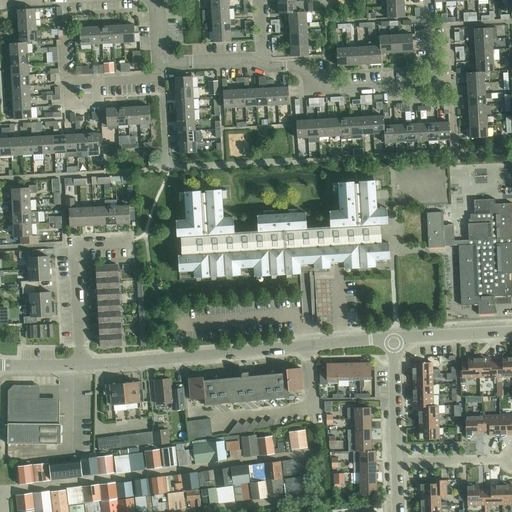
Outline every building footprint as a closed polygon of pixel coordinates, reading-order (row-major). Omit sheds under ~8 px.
[(211,0),(212,10),(229,9),(228,0),(211,0)] [(296,13),(296,12),(295,2),(278,3),(278,14),(288,13),(296,13)] [(405,17),(404,6),(386,7),(387,18),(405,17)] [(17,10),(18,21),(36,20),(35,9),(17,10)] [(230,20),(229,9),(212,10),(212,21),(230,20)] [(306,11),(296,12),(296,13),(288,13),(289,24),(307,23),(306,11)] [(447,23),(455,23),(454,18),(451,18),(451,13),(446,13),(446,15),(447,23)] [(476,13),(468,14),(469,22),(476,21),(476,13)] [(18,21),(19,32),(36,31),(36,20),(18,21)] [(230,31),(230,20),(212,21),(213,31),(230,31)] [(307,34),(307,23),(289,24),(290,35),(307,34)] [(113,43),(124,43),(123,25),(112,26),(113,43)] [(124,43),(135,42),(134,33),(134,26),(134,25),(123,25),(124,43)] [(102,44),(113,43),(112,26),(101,27),(102,44)] [(81,45),(92,44),(91,27),(80,28),(81,45)] [(92,44),(102,44),(101,27),(91,27),(92,44)] [(474,30),(475,40),(492,39),(497,39),(496,28),(491,29),(474,30)] [(36,31),(19,32),(19,43),(27,42),(37,42),(37,36),(41,36),(41,31),(36,31)] [(231,42),(230,31),(213,31),(213,43),(231,42)] [(308,45),(307,34),(290,35),(290,46),(308,45)] [(412,34),(401,35),(401,52),(413,52),(412,34)] [(401,35),(390,36),(391,53),(401,52),(401,35)] [(390,36),(379,36),(379,41),(379,46),(380,54),(391,53),(390,36)] [(475,40),(475,51),(492,50),(492,39),(475,40)] [(379,41),(369,42),(369,47),(370,64),(381,63),(380,54),(379,46),(379,41)] [(28,54),(27,42),(19,43),(10,44),(10,55),(28,54)] [(308,56),(308,45),(290,46),(291,57),(308,56)] [(358,47),(347,48),(348,65),(359,65),(358,47)] [(359,65),(370,64),(369,47),(358,47),(359,65)] [(347,48),(336,48),(336,54),(337,66),(348,65),(347,48)] [(475,51),(476,61),(493,60),(492,50),(475,51)] [(28,65),(28,54),(10,55),(11,66),(28,65)] [(476,61),(477,72),(484,73),(494,72),(493,60),(476,61)] [(114,62),(103,63),(103,65),(104,73),(108,73),(114,73),(114,62)] [(29,76),(28,65),(11,66),(12,77),(29,76)] [(466,73),(467,84),(484,83),(484,73),(477,72),(466,73)] [(30,86),(29,76),(12,77),(12,87),(30,86)] [(175,78),(175,89),(192,88),(192,77),(175,78)] [(259,89),(255,89),(256,107),(267,106),(266,89),(266,85),(266,80),(265,77),(261,77),(258,77),(259,89)] [(467,84),(468,95),(491,94),(491,93),(485,94),(484,83),(467,84)] [(30,97),(30,86),(12,87),(13,98),(30,97)] [(218,95),(218,87),(209,87),(209,95),(218,95)] [(289,105),(289,102),(288,87),(277,88),(278,106),(289,105)] [(175,89),(176,99),(193,98),(192,88),(175,89)] [(267,106),(278,106),(277,88),(266,89),(267,106)] [(245,108),(256,107),(255,89),(244,90),(245,108)] [(235,108),(245,108),(244,90),(234,91),(235,108)] [(224,109),(235,108),(234,91),(223,91),(224,109)] [(491,94),(468,95),(468,106),(486,105),(485,99),(491,98),(491,94)] [(31,108),(30,97),(13,98),(14,109),(31,108)] [(176,99),(177,110),(194,109),(193,98),(176,99)] [(309,99),(309,103),(309,108),(313,108),(317,107),(318,107),(317,98),(309,99)] [(426,103),(426,107),(426,111),(431,111),(431,112),(437,112),(436,102),(426,103)] [(404,104),(396,104),(396,109),(397,109),(399,113),(405,112),(404,104)] [(486,105),(468,106),(469,117),(486,116),(486,105)] [(128,125),(139,125),(138,107),(127,108),(128,125)] [(139,125),(151,124),(150,107),(138,107),(139,125)] [(31,119),(31,108),(14,109),(14,120),(31,119)] [(107,126),(118,126),(117,108),(106,109),(107,126)] [(118,126),(128,125),(127,108),(117,108),(118,126)] [(177,110),(177,121),(194,120),(194,109),(177,110)] [(102,120),(101,112),(91,113),(92,121),(102,120)] [(373,134),(384,134),(384,126),(384,116),(372,117),(373,134)] [(486,116),(469,117),(470,128),(487,127),(486,116)] [(362,135),(373,134),(372,117),(361,118),(362,135)] [(341,136),(352,136),(351,118),(340,119),(341,136)] [(352,136),(362,135),(361,118),(351,118),(352,136)] [(319,137),(330,137),(329,119),(318,120),(319,137)] [(330,137),(341,136),(340,119),(329,119),(330,137)] [(177,121),(178,132),(195,131),(194,120),(177,121)] [(318,120),(307,121),(308,138),(309,143),(319,142),(319,137),(318,120)] [(297,139),(308,138),(307,121),(296,121),(297,139)] [(428,141),(439,141),(438,123),(427,124),(428,141)] [(439,141),(450,140),(449,123),(438,123),(439,141)] [(417,142),(428,141),(427,124),(416,125),(417,142)] [(396,143),(406,142),(405,125),(395,126),(396,143)] [(406,142),(417,142),(416,125),(405,125),(406,142)] [(384,134),(385,143),(385,144),(396,143),(395,126),(384,126),(384,134)] [(470,128),(470,139),(488,138),(487,127),(470,128)] [(195,131),(178,132),(178,143),(195,142),(202,141),(201,131),(195,131)] [(87,152),(88,152),(88,156),(99,156),(99,151),(98,134),(86,135),(87,152)] [(66,153),(77,152),(76,135),(65,136),(66,153)] [(77,152),(87,152),(86,135),(76,135),(77,152)] [(44,154),(55,153),(54,136),(43,137),(44,154)] [(55,153),(66,153),(65,136),(54,136),(55,153)] [(33,155),(44,154),(43,137),(32,138),(33,155)] [(122,144),(122,149),(130,149),(130,144),(129,137),(125,137),(125,144),(122,144)] [(11,156),(22,155),(21,138),(10,139),(11,156)] [(22,155),(33,155),(32,138),(21,138),(22,155)] [(0,151),(0,156),(11,156),(10,139),(0,139),(0,151)] [(179,154),(196,153),(195,142),(178,143),(179,154)] [(330,270),(330,267),(330,262),(343,262),(344,269),(375,267),(375,260),(390,259),(389,243),(381,243),(380,224),(388,224),(387,208),(376,209),(375,180),(359,181),(359,183),(354,184),(354,182),(337,183),(339,210),(329,211),(330,227),(328,227),(307,228),(305,212),(299,213),(299,209),(288,210),(289,214),(274,214),(274,211),(263,211),(264,215),(257,215),(257,231),(234,232),(233,217),(223,217),(222,199),(227,198),(227,189),(184,192),(186,220),(176,221),(177,236),(179,281),(301,273),(300,264),(314,263),(314,271),(330,270)] [(30,200),(30,194),(37,193),(37,186),(29,186),(29,188),(12,189),(12,201),(30,200)] [(66,209),(69,209),(70,227),(82,226),(81,208),(74,209),(74,199),(66,199),(66,209)] [(478,305),(478,314),(494,314),(493,297),(511,296),(511,287),(509,288),(508,274),(511,273),(511,203),(495,204),(495,199),(494,199),(494,200),(474,201),(474,200),(474,215),(476,215),(476,219),(468,219),(468,224),(468,240),(455,241),(454,224),(448,225),(444,226),(443,212),(427,213),(429,248),(445,247),(445,246),(458,246),(461,306),(478,305)] [(31,212),(30,200),(12,201),(13,213),(31,212)] [(105,200),(105,207),(106,225),(118,224),(117,206),(110,207),(110,200),(105,200)] [(117,206),(118,224),(130,224),(129,214),(129,206),(117,206)] [(106,225),(105,207),(93,208),(94,226),(106,225)] [(94,226),(93,208),(81,208),(82,226),(94,226)] [(31,224),(32,224),(39,224),(38,212),(31,212),(13,213),(14,225),(31,224)] [(31,224),(14,225),(14,237),(20,237),(20,244),(40,243),(39,236),(32,236),(31,224)] [(20,252),(20,258),(28,258),(28,270),(50,269),(49,257),(34,258),(34,252),(20,252)] [(96,266),(97,278),(118,277),(117,265),(96,266)] [(29,281),(21,281),(21,288),(39,287),(39,281),(50,281),(50,269),(28,270),(29,281)] [(97,278),(98,289),(119,288),(118,277),(97,278)] [(39,287),(21,288),(22,288),(23,294),(29,294),(30,305),(51,304),(51,292),(36,293),(35,288),(39,287)] [(98,289),(98,300),(119,299),(119,288),(98,289)] [(99,312),(120,311),(119,299),(98,300),(99,312)] [(52,316),(51,304),(30,305),(31,317),(23,317),(24,323),(37,323),(37,316),(52,316)] [(99,323),(120,322),(120,311),(99,312),(99,323)] [(100,335),(121,334),(120,322),(99,323),(100,335)] [(25,339),(53,337),(52,324),(27,326),(27,332),(25,332),(25,339)] [(100,335),(100,346),(121,345),(121,334),(100,335)] [(496,361),(497,377),(511,377),(511,354),(510,355),(508,357),(502,357),(502,361),(496,361)] [(480,378),(479,355),(476,356),(473,358),(468,358),(468,362),(462,362),(462,378),(465,378),(480,378)] [(479,355),(480,378),(497,377),(496,361),(490,361),(490,358),(485,358),(482,355),(479,355)] [(338,364),(338,380),(349,380),(348,363),(338,364)] [(348,363),(349,380),(359,380),(359,363),(348,363)] [(371,385),(370,380),(370,363),(359,363),(359,380),(360,380),(360,387),(364,387),(364,385),(371,385)] [(434,370),(432,370),(432,363),(412,363),(412,375),(440,374),(440,370),(434,370)] [(338,380),(338,364),(326,364),(327,372),(319,372),(320,385),(327,384),(327,380),(338,380)] [(203,377),(189,378),(191,400),(204,399),(205,405),(289,397),(289,391),(303,389),(301,368),(286,369),(287,376),(249,380),(248,372),(241,373),(242,380),(204,384),(203,377)] [(413,385),(433,385),(433,378),(440,378),(440,374),(412,375),(413,385)] [(176,410),(185,409),(184,389),(174,390),(174,391),(172,391),(171,379),(155,381),(157,404),(173,403),(173,402),(175,401),(176,410)] [(143,391),(145,391),(145,384),(142,384),(142,382),(105,386),(106,387),(103,388),(104,395),(106,395),(107,406),(144,402),(143,391)] [(413,396),(433,396),(433,385),(413,385),(413,396)] [(61,445),(61,425),(59,425),(59,403),(59,405),(49,405),(49,399),(39,399),(39,387),(13,386),(8,392),(8,445),(61,445)] [(433,396),(413,396),(413,407),(418,407),(433,406),(433,396)] [(418,418),(445,418),(444,413),(438,413),(438,406),(433,406),(418,407),(418,418)] [(355,419),(371,419),(371,408),(348,408),(348,419),(355,419)] [(511,414),(500,415),(500,438),(504,438),(506,435),(511,435),(511,431),(511,414)] [(500,438),(500,415),(483,416),(483,432),(489,432),(489,435),(495,435),(497,438),(500,438)] [(483,432),(483,416),(465,416),(466,438),(469,438),(472,436),(477,436),(477,432),(483,432)] [(267,422),(261,430),(269,429),(275,422),(271,418),(267,422)] [(419,429),(439,428),(439,421),(445,420),(445,418),(418,418),(419,429)] [(259,424),(253,431),(261,430),(267,422),(262,419),(259,424)] [(355,430),(371,429),(371,419),(355,419),(355,430)] [(201,438),(200,432),(199,426),(198,420),(187,422),(189,439),(201,438)] [(254,420),(251,425),(245,432),(253,431),(259,424),(254,420)] [(242,426),(236,433),(245,432),(251,425),(246,421),(242,426)] [(242,426),(238,422),(228,434),(236,433),(242,426)] [(439,439),(439,443),(444,442),(443,435),(439,435),(439,428),(419,429),(419,440),(439,439)] [(154,444),(154,445),(170,443),(168,429),(153,431),(153,432),(154,444)] [(348,441),(371,440),(371,429),(355,430),(355,440),(348,440),(348,441)] [(288,433),(291,451),(307,449),(304,431),(288,433)] [(239,441),(239,435),(224,437),(226,451),(230,451),(230,457),(235,459),(242,458),(242,450),(240,450),(239,441)] [(256,435),(240,437),(243,458),(259,456),(256,435)] [(288,435),(273,437),(274,450),(275,454),(284,453),(284,446),(289,445),(288,435)] [(257,438),(259,456),(268,455),(274,454),(272,436),(257,438)] [(224,437),(207,439),(210,462),(227,460),(226,451),(224,437)] [(194,460),(195,464),(210,462),(207,439),(192,441),(193,449),(194,460)] [(349,452),(360,452),(360,451),(372,451),(371,440),(348,441),(349,452)] [(184,444),(176,444),(179,466),(191,464),(191,461),(193,460),(193,449),(184,450),(184,444)] [(175,446),(160,448),(160,449),(162,467),(162,468),(178,466),(175,446)] [(113,450),(116,473),(145,469),(144,463),(145,463),(143,455),(143,453),(128,455),(127,448),(113,450)] [(160,449),(145,451),(147,469),(162,467),(160,449)] [(360,451),(360,452),(360,462),(376,462),(376,450),(372,451),(360,451)] [(50,469),(51,479),(61,478),(62,479),(72,478),(72,476),(82,476),(81,461),(80,455),(48,458),(50,469)] [(112,456),(97,458),(99,476),(114,474),(112,456)] [(96,458),(81,460),(83,476),(98,475),(96,458)] [(284,476),(294,475),(301,474),(299,464),(292,460),(282,461),(283,469),(284,476)] [(264,463),(266,480),(282,478),(280,461),(264,463)] [(360,473),(376,472),(376,462),(360,462),(360,473)] [(34,478),(35,483),(50,482),(49,472),(48,463),(33,465),(33,467),(34,478)] [(264,463),(249,465),(251,480),(252,480),(266,478),(264,463)] [(33,465),(16,466),(18,484),(34,483),(34,478),(33,467),(33,465)] [(247,465),(230,467),(233,485),(249,483),(247,470),(247,466),(247,465)] [(214,469),(216,487),(216,488),(233,486),(233,485),(230,467),(214,469)] [(216,487),(214,469),(203,471),(198,473),(200,489),(201,489),(216,487)] [(197,472),(181,474),(182,487),(190,486),(199,485),(197,472)] [(360,484),(377,483),(376,472),(360,473),(360,484)] [(344,473),(334,474),(334,480),(334,484),(341,484),(341,483),(344,483),(344,473)] [(181,474),(165,476),(167,492),(183,490),(182,487),(181,474)] [(165,476),(148,478),(150,495),(162,494),(163,493),(167,493),(167,492),(165,476)] [(285,479),(287,494),(287,495),(298,494),(303,487),(301,477),(285,479)] [(135,498),(150,496),(150,495),(148,478),(132,480),(135,498)] [(266,480),(265,480),(267,497),(269,497),(280,496),(278,486),(284,485),(284,478),(282,478),(266,480)] [(432,480),(432,484),(420,484),(420,496),(440,495),(447,495),(447,480),(432,480)] [(132,481),(115,483),(117,498),(134,496),(132,481)] [(260,482),(250,483),(251,491),(252,499),(267,497),(265,481),(260,482)] [(103,500),(116,498),(114,482),(100,484),(103,500)] [(485,489),(485,505),(502,505),(502,482),(498,482),(496,485),(490,485),(491,489),(485,489)] [(502,482),(502,505),(511,504),(511,484),(507,485),(505,482),(502,482)] [(233,486),(236,501),(251,499),(249,483),(233,485),(233,486)] [(377,483),(360,484),(361,495),(377,494),(377,483)] [(485,505),(485,489),(479,489),(478,485),(473,485),(470,483),(467,483),(467,506),(485,505)] [(100,484),(82,486),(84,503),(101,501),(102,501),(100,484)] [(82,486),(67,488),(69,505),(84,503),(82,486)] [(233,486),(216,488),(218,503),(236,501),(233,486)] [(216,488),(201,490),(203,506),(218,504),(218,503),(216,488)] [(190,502),(190,507),(202,506),(199,489),(190,490),(183,491),(185,502),(190,502)] [(52,511),(68,511),(66,490),(50,492),(52,511)] [(185,508),(185,502),(183,491),(167,493),(167,494),(169,510),(185,508)] [(35,511),(34,511),(50,511),(49,492),(33,494),(35,511)] [(34,509),(32,493),(16,495),(18,511),(34,509)] [(152,511),(155,511),(169,510),(167,494),(162,494),(162,503),(158,503),(158,496),(151,497),(152,504),(152,511)] [(441,502),(440,495),(420,496),(421,506),(447,506),(447,502),(441,502)] [(152,511),(152,504),(150,496),(135,498),(136,511),(152,511)] [(134,511),(133,497),(117,499),(118,511),(134,511)] [(101,501),(102,506),(102,511),(118,511),(117,499),(102,501),(101,501)] [(101,501),(84,503),(85,511),(102,511),(101,506),(102,506),(101,501)]
